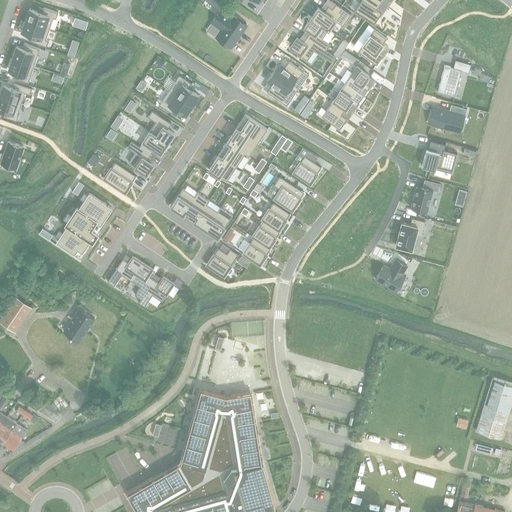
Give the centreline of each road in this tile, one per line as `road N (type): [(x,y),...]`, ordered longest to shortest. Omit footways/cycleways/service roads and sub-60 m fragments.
road 1 (residential): [(361,170),(301,246),(281,295),(282,370),(307,467),(292,511)]
road 2 (residential): [(123,237),(179,274),(189,272),(206,239),(155,203)]
road 3 (residential): [(440,0),(408,41),(377,149)]
road 4 (residential): [(361,170),(229,88)]
road 5 (residential): [(155,203),(229,88)]
road 6 (residential): [(229,88),(118,19)]
road 7 (residential): [(377,149),(405,169),(367,252)]
